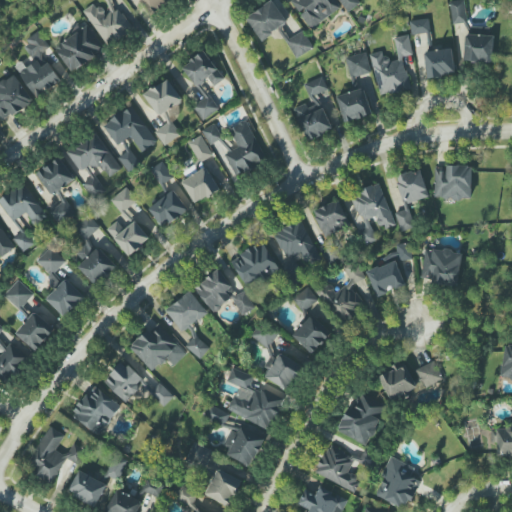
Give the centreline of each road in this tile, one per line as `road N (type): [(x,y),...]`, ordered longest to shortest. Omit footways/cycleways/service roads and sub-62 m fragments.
road 1 (residential): [(511,131),(399,140),(300,179),(234,219),(124,305),(26,419),(0,463)]
road 2 (residential): [(26,419),(0,404),(222,0)]
road 3 (residential): [(259,511),(335,371),(372,340),(418,321)]
road 4 (residential): [(300,179),(205,0)]
